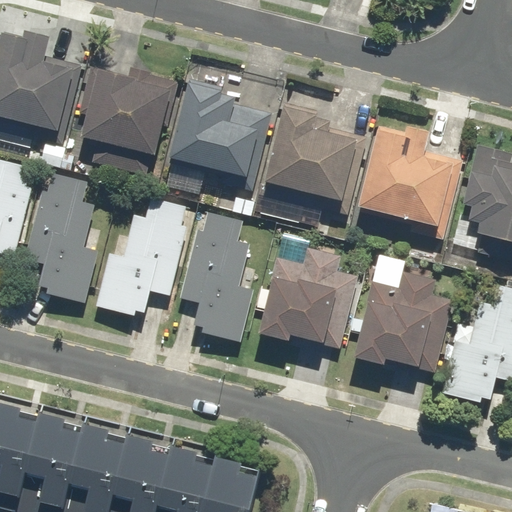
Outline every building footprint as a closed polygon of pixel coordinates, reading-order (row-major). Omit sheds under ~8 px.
[(21,36),(0,31),(0,140),(7,142),(10,131),(63,144),(82,65),(65,61),(64,65),(43,59),(49,36),(30,31),(23,30),(21,36)] [(151,72),(139,69),(136,79),(96,69),(79,136),(92,139),(91,145),(97,146),(93,162),(144,175),(149,155),(154,156),(173,82),(150,76),(151,72)] [(173,158),(167,186),(201,194),(207,167),(256,179),(272,114),(232,105),(234,97),(220,94),(222,87),(187,79),(168,157),(173,158)] [(302,192),(318,195),(316,207),(348,215),(365,139),(327,131),(329,121),(316,118),(317,112),(282,104),(258,209),(296,217),(302,192)] [(360,212),(376,216),(377,210),(412,220),(409,231),(442,239),(463,159),(444,154),(442,161),(422,155),(429,130),(404,124),(402,131),(379,124),(357,206),(361,207),(360,212)] [(72,170),(75,156),(64,153),(66,147),(46,143),(41,164),(72,170)] [(511,163),(492,158),(495,149),(477,145),(452,245),(511,259),(511,163)] [(0,254),(15,257),(30,186),(25,185),(29,166),(0,159),(0,254)] [(47,192),(41,191),(23,259),(38,263),(35,273),(32,283),(47,287),(46,292),(84,302),(97,250),(83,247),(94,205),(82,202),(88,181),(52,172),(47,192)] [(254,197),(231,196),(230,215),(254,216),(254,197)] [(186,206),(151,198),(146,218),(134,215),(124,258),(108,254),(96,306),(134,315),(135,309),(144,311),(149,291),(170,296),(186,227),(181,226),(186,206)] [(202,231),(195,229),(179,296),(198,300),(192,324),(202,327),(201,333),(241,343),(255,288),(240,284),(250,242),(239,240),(244,220),(206,211),(202,231)] [(278,231),(256,225),(250,246),(272,252),(278,231)] [(264,309),(258,333),(287,340),(289,333),(324,342),(335,297),(350,300),(356,277),(338,272),(343,251),(292,239),(287,260),(276,257),(269,289),(261,288),(257,307),(264,309)] [(359,333),(354,357),(383,364),(385,357),(419,366),(430,321),(446,324),(452,300),(432,295),(437,275),(389,264),(385,283),(372,280),(363,318),(353,316),(349,331),(359,333)] [(466,396),(489,401),(495,377),(511,380),(511,287),(494,284),(490,303),(479,301),(473,327),(456,323),(441,395),(465,400),(466,396)] [(0,508),(13,511),(14,511),(249,511),(258,477),(237,472),(240,461),(214,455),(212,466),(194,461),(196,450),(169,444),(167,454),(150,450),(152,439),(127,433),(124,444),(105,439),(108,428),(82,422),(80,432),(61,428),(64,417),(39,411),(36,421),(18,417),(21,406),(0,401),(0,508)]
